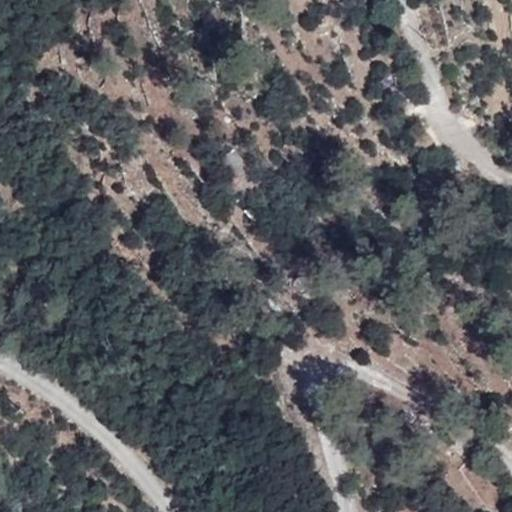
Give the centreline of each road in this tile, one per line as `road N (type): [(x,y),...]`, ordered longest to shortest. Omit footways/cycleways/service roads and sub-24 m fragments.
road 1 (unclassified): [(169,511),(114,444),(0,360)]
road 2 (unclassified): [(511,174),(462,137),(425,63)]
